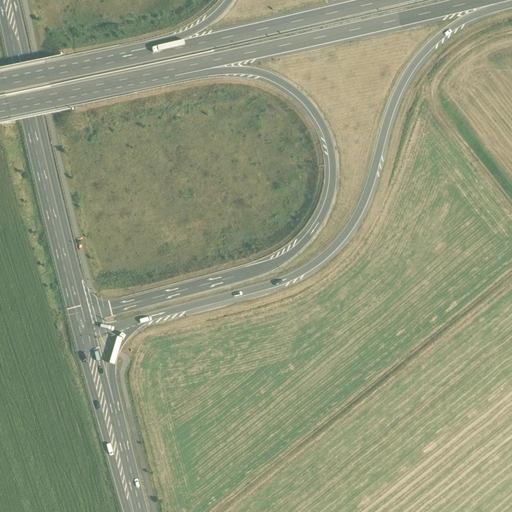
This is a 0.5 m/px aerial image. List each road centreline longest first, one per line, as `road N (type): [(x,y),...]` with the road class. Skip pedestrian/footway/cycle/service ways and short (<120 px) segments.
road 1 (trunk): [(153,76),(250,72),(291,89),(330,148),(329,201),(283,260),(79,319)]
road 2 (motorway): [(148,318),(282,282),(329,252),(364,200),(386,120),(413,65),(489,0)]
road 3 (track): [(511,276),(219,511)]
road 4 (motorway): [(153,76),(486,0)]
road 5 (primary): [(79,319),(5,0)]
road 6 (trunk): [(388,0),(124,61)]
road 7 (track): [(442,74),(435,107),(511,207)]
road 8 (trunk): [(0,109),(153,76)]
road 9 (trunk): [(124,61),(0,86)]
road 10 (trunk): [(230,0),(202,27),(124,61)]
